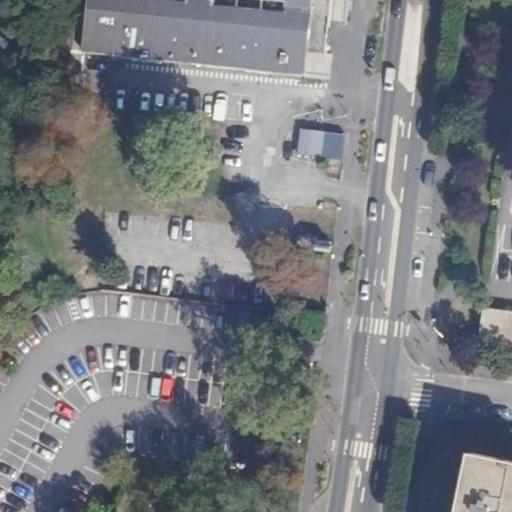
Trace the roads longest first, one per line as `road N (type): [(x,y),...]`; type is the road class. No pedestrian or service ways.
road 1 (primary): [(380,389),(426,0)]
road 2 (primary): [(394,0),(344,384)]
road 3 (residential): [(380,389),(511,403)]
road 4 (primary): [(344,384),(326,511)]
road 5 (primary): [(362,511),(380,389)]
